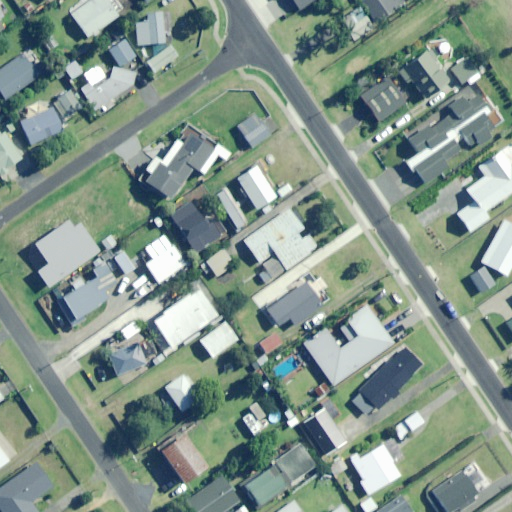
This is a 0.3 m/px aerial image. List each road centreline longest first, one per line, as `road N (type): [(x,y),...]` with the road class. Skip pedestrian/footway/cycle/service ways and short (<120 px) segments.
road 1 (residential): [(255,42),(511,421)]
road 2 (residential): [(255,42),(0,221)]
road 3 (residential): [(0,300),(140,511)]
